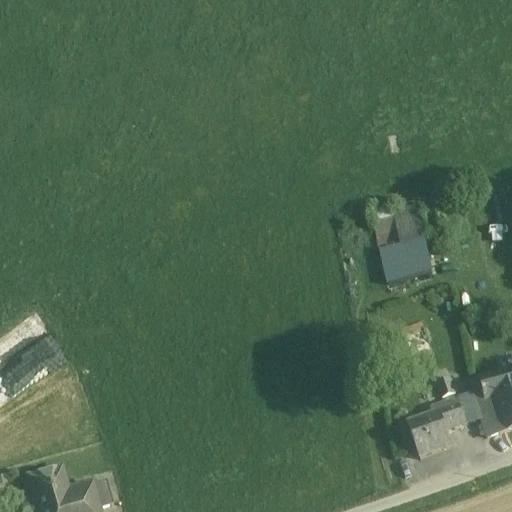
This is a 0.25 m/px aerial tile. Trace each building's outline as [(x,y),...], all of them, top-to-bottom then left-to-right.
[(426,169),(415,94),(390,98),(402,173),(426,169)] [(438,270),(423,205),(371,216),(386,282),(438,270)] [(0,403),(19,396),(8,371),(0,374),(0,403)] [(511,428),(511,371),(475,383),(490,435),(511,428)] [(449,378),(436,383),(442,399),(456,394),(449,378)] [(68,437),(61,422),(82,413),(76,399),(28,421),(41,449),(68,437)] [(455,452),(440,407),(396,421),(411,466),(455,452)] [(34,511),(102,511),(94,488),(69,496),(61,471),(25,483),(34,511)]
